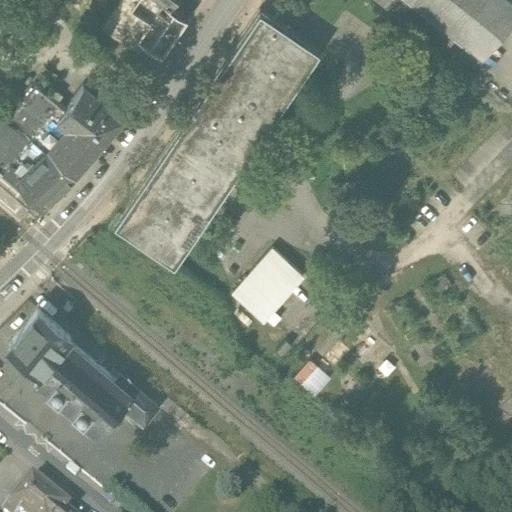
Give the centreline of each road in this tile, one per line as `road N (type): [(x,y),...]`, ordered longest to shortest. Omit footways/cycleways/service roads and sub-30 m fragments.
road 1 (tertiary): [(238,0),(59,229),(0,285)]
road 2 (residential): [(0,420),(111,511)]
